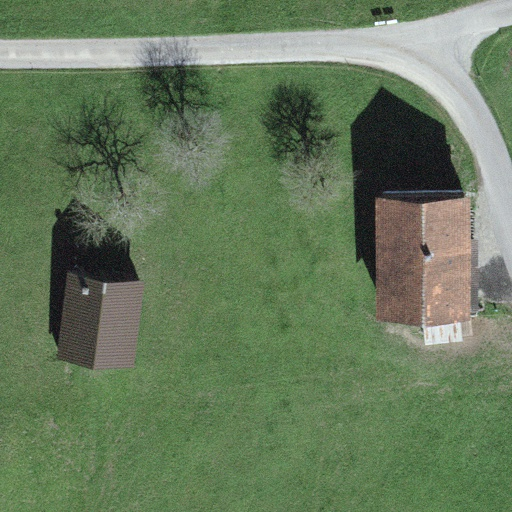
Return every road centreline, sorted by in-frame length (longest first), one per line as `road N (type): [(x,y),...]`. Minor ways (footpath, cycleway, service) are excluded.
road 1 (track): [(0,58),(425,52),(511,34)]
road 2 (track): [(511,259),(425,52)]
